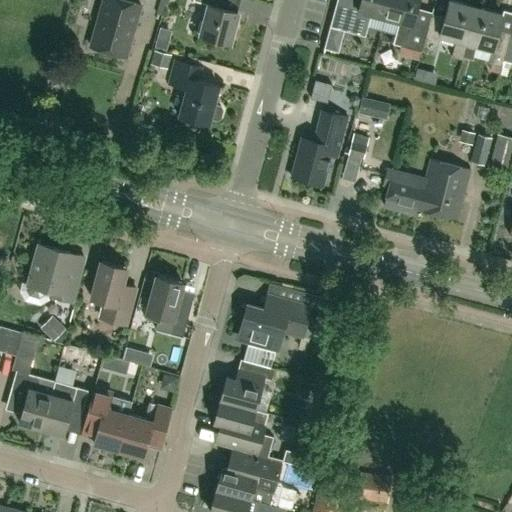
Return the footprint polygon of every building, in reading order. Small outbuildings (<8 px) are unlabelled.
[(125,55),(140,3),(129,0),(102,0),(90,45),(125,55)] [(221,0),(191,0),(192,0),(207,4),(199,34),(228,42),(236,12),(220,7),(221,0)] [(359,0),(358,5),(338,0),(335,0),(328,26),(364,36),(370,13),(383,17),(388,0),(359,0)] [(417,0),(388,0),(383,17),(398,21),(396,29),(401,31),(398,44),(420,50),(422,44),(426,27),(411,23),(417,0)] [(447,0),(444,15),(430,12),(426,27),(422,44),(420,50),(435,54),(440,35),(455,39),(450,56),(462,59),(462,57),(462,56),(465,42),(474,7),(448,0),(447,0)] [(474,7),(465,42),(462,56),(462,57),(471,59),(475,44),(491,49),(487,62),(491,63),(489,69),(499,72),(501,66),(510,33),(497,30),(501,14),(474,7)] [(511,33),(510,33),(501,66),(499,72),(499,74),(506,76),(510,63),(511,63),(511,33)] [(167,67),(170,53),(154,49),(150,62),(167,67)] [(220,106),(212,104),(217,85),(196,79),(199,66),(174,60),(168,84),(185,88),(178,115),(207,123),(208,117),(217,119),(220,117),(222,109),(220,106)] [(327,102),(332,84),(315,80),(310,98),(327,102)] [(362,97),(358,112),(385,118),(389,104),(362,97)] [(320,110),(316,125),(312,140),(300,137),(290,176),(321,184),(328,156),(335,158),(346,117),(320,110)] [(461,129),(458,141),(472,144),(475,133),(461,129)] [(470,161),(484,164),(491,137),(477,133),(470,161)] [(511,136),(497,133),(488,166),(509,172),(511,162),(511,136)] [(351,140),(347,153),(363,157),(366,144),(351,140)] [(429,158),(422,186),(416,208),(455,219),(469,169),(429,158)] [(422,186),(410,183),(412,174),(387,167),(382,185),(388,187),(383,207),(414,215),(416,208),(422,186)] [(27,284),(28,284),(27,289),(29,294),(39,297),(44,294),(45,289),(51,291),(49,296),(70,301),(82,255),(38,243),(27,284)] [(125,267),(100,260),(90,297),(103,301),(99,317),(124,324),(132,297),(118,293),(125,267)] [(175,306),(181,282),(154,275),(144,312),(157,315),(154,329),(181,336),(188,309),(175,306)] [(276,350),(281,330),(301,336),(309,306),(319,309),(322,297),(300,291),(297,302),(276,297),(272,311),(245,303),(237,334),(240,339),(247,341),(252,338),(261,341),(260,345),(276,350)] [(64,326),(52,315),(40,327),(52,338),(64,326)] [(0,350),(16,355),(23,332),(0,325),(0,350)] [(84,338),(81,348),(92,351),(95,341),(84,338)] [(64,359),(99,369),(103,355),(68,345),(64,359)] [(122,357),(131,360),(134,349),(125,346),(122,357)] [(109,369),(112,357),(104,355),(101,367),(109,369)] [(219,399),(254,408),(262,377),(271,380),(274,368),(245,360),(239,380),(225,377),(219,399)] [(54,381),(39,376),(16,370),(9,393),(26,397),(19,422),(41,428),(54,381)] [(54,381),(41,428),(63,435),(70,410),(82,413),(88,390),(54,381)] [(94,385),(85,416),(81,433),(94,437),(92,443),(117,450),(127,413),(111,409),(115,397),(111,396),(113,390),(94,385)] [(254,408),(219,399),(213,421),(238,428),(235,440),(258,446),(256,453),(268,456),(273,436),(262,433),(268,412),(254,408)] [(127,413),(117,450),(142,457),(149,434),(162,438),(171,408),(148,402),(144,418),(127,413)] [(282,461),(306,467),(308,461),(304,454),(285,450),(282,461)] [(269,504),(274,482),(279,465),(250,457),(246,473),(220,466),(214,489),(268,504),(269,504)] [(361,471),(358,497),(387,501),(391,475),(361,471)] [(318,488),(312,511),(335,511),(339,493),(318,488)] [(266,511),(268,504),(214,489),(208,511),(212,511),(266,511)]
